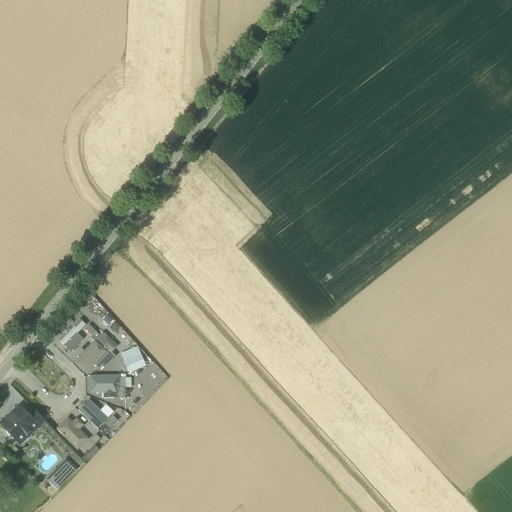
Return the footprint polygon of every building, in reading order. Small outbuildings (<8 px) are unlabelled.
[(94,298),(89,293),(84,298),(89,303),(94,298)] [(104,321),(108,325),(113,321),(108,316),(104,321)] [(71,354),(84,341),(79,335),(85,329),(87,327),(81,321),(59,342),(71,354)] [(115,322),(110,327),(115,332),(120,327),(115,322)] [(85,329),(92,337),(91,338),(94,341),(95,340),(100,336),(96,332),(89,325),(87,327),(85,329)] [(100,336),(95,340),(102,347),(107,352),(110,354),(112,353),(114,350),(111,347),(100,336)] [(95,342),(74,363),(86,374),(94,365),(106,352),(95,342)] [(121,352),(129,371),(146,364),(138,344),(121,352)] [(107,352),(106,353),(95,365),(100,369),(102,366),(104,368),(115,356),(112,353),(110,354),(107,352)] [(89,395),(103,395),(103,400),(114,400),(114,395),(116,395),(116,387),(119,387),(119,377),(89,377),(89,395)] [(82,402),(76,409),(99,431),(105,424),(104,422),(109,416),(99,407),(94,413),(82,402)] [(35,410),(34,411),(29,415),(20,405),(0,424),(20,444),(44,421),(35,410)] [(105,424),(110,428),(117,421),(113,416),(105,424)] [(67,418),(55,431),(78,452),(90,439),(79,430),(82,426),(76,419),(72,423),(67,418)] [(96,434),(88,442),(93,447),(100,439),(96,434)] [(77,469),(66,458),(46,480),(57,491),(77,469)]
